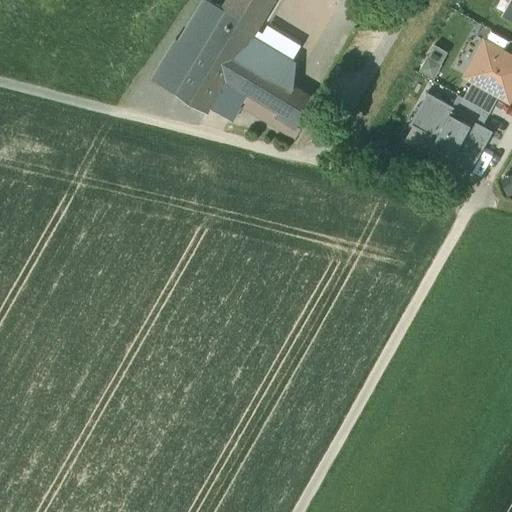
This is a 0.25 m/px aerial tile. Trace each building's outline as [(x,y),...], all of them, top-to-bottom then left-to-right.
[(212,0),(204,0),(181,39),(177,37),(153,77),(173,89),(174,89),(197,51),(195,50),(206,32),(208,33),(224,7),(212,0)] [(227,0),(224,7),(208,33),(206,32),(195,50),(197,51),(174,89),(173,89),(173,90),(208,111),(209,109),(208,109),(210,106),(227,78),(242,54),(274,0),(227,0)] [(511,94),(511,57),(483,41),(463,78),(473,83),(499,97),(508,102),(511,94)] [(435,78),(449,51),(435,44),(421,70),(435,78)] [(278,76),(242,54),(227,78),(280,110),(281,111),(290,97),(272,86),(278,76)] [(314,98),(278,76),(272,86),(290,97),(281,111),(280,110),(277,115),(297,127),(297,126),(314,98)] [(280,110),(227,78),(210,106),(233,120),(241,106),(296,139),(302,129),(297,126),(297,127),(277,115),(280,110)] [(499,97),(473,83),(465,99),(490,113),(499,97)] [(480,139),(488,126),(483,123),(452,106),(428,92),(411,123),(433,135),(425,149),(452,164),(454,160),(471,169),(486,142),(480,139)] [(483,123),(490,113),(465,99),(459,96),(452,106),(483,123)]
